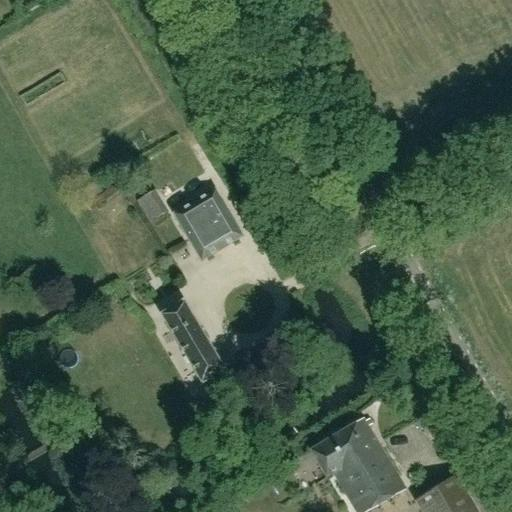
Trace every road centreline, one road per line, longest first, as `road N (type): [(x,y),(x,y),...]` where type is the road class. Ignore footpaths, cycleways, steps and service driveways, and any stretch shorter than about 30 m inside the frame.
road 1 (track): [(494,511),(194,0)]
road 2 (unclassified): [(511,436),(254,0)]
